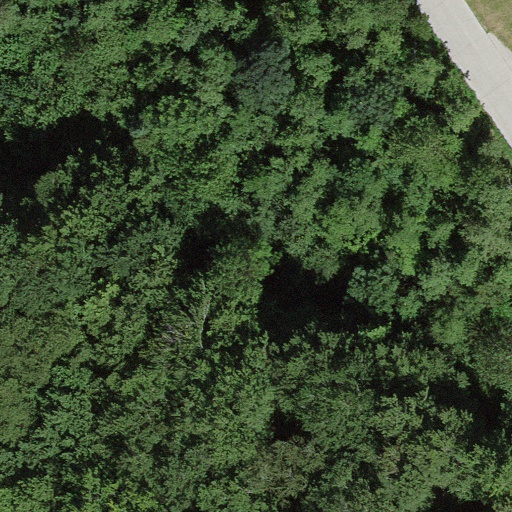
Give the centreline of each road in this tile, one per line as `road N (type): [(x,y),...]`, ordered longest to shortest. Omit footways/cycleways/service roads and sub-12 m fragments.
road 1 (track): [(0,385),(58,511)]
road 2 (unclassified): [(432,0),(511,107)]
